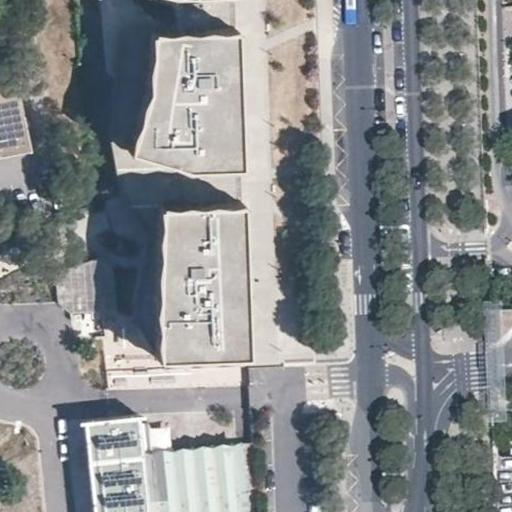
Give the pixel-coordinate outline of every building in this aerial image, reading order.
[(159,38),(129,40),(107,129),(121,192),(153,240),(133,318),(161,367),(252,362),(247,212),(246,172),(242,36),(242,28),(239,0),(147,0),(148,5),(174,14),(180,38),(159,38)] [(14,54),(0,56),(0,154),(35,147),(14,54)] [(110,267),(95,259),(55,272),(60,305),(72,314),(114,309),(110,267)] [(506,422),(500,300),(483,301),(488,423),(506,422)] [(246,511),(245,478),(238,443),(143,452),(139,412),(114,414),(108,415),(86,418),(94,511),(246,511)]
